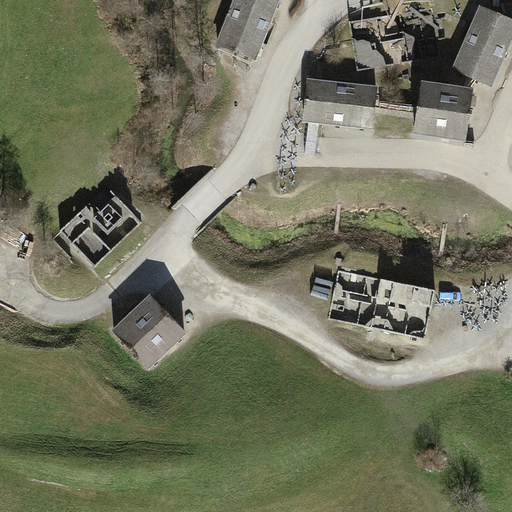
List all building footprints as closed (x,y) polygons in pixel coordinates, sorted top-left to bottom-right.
[(255,60),(278,0),(235,0),(218,45),(255,60)] [(349,22),(358,71),(441,57),(433,8),(349,22)] [(511,36),(511,21),(481,8),(454,70),(490,86),(511,36)] [(372,128),(376,88),(309,81),(304,121),(372,128)] [(472,91),(423,84),(415,133),(465,140),(472,91)] [(60,231),(95,267),(142,223),(108,187),(60,231)] [(425,339),(435,291),(339,270),(328,319),(425,339)] [(148,368),(185,333),(150,297),(114,332),(148,368)]
